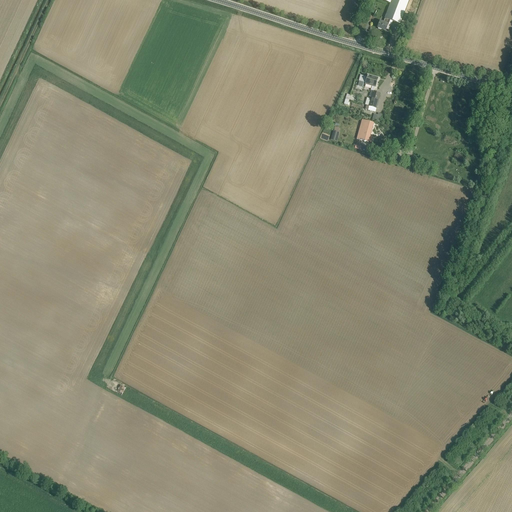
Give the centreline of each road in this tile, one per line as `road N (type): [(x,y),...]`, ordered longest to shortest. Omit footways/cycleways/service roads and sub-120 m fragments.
road 1 (tertiary): [(511,91),(216,0)]
road 2 (unclassified): [(427,511),(511,414)]
